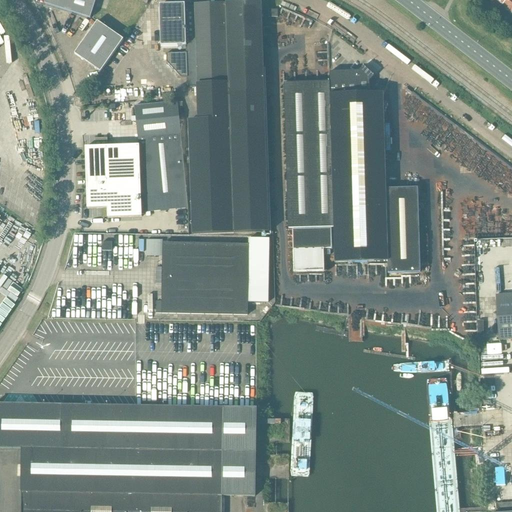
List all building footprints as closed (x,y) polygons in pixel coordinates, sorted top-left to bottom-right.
[(45,0),(45,4),(90,19),(96,0),(45,0)] [(270,232),(262,7),(262,2),(226,3),(226,4),(194,5),(194,6),(185,6),(185,5),(160,6),(161,47),(185,46),(186,53),(166,54),(167,62),(181,78),(187,77),(187,86),(196,86),(197,120),(188,120),(192,235),(270,232)] [(97,21),(74,54),(100,72),(123,40),(97,21)] [(330,83),(284,84),(288,229),(334,228),(335,263),(388,262),(388,274),(420,273),(418,188),(386,189),(385,153),(385,141),(383,93),(370,94),(369,81),(370,80),(374,76),(364,67),(360,70),(358,71),(330,72),(330,83)] [(138,146),(85,148),(87,209),(107,208),(108,218),(142,217),(142,213),(188,209),(181,133),(178,102),(134,106),(137,138),(138,138),(138,146)] [(331,229),(293,230),(293,250),(294,250),(294,272),(324,271),(323,249),(332,249),(331,229)] [(161,314),(161,315),(247,316),(248,303),(268,303),(269,239),(249,239),(249,245),(163,243),(162,256),(162,282),(162,302),(161,314)] [(112,243),(102,242),(102,251),(112,251),(112,243)] [(511,339),(511,294),(495,295),(499,341),(511,339)] [(255,497),(257,419),(257,408),(164,407),(164,403),(143,403),(143,406),(84,405),(84,402),(63,401),(63,405),(0,403),(0,449),(22,450),(21,494),(21,511),(221,511),(222,497),(255,497)]
